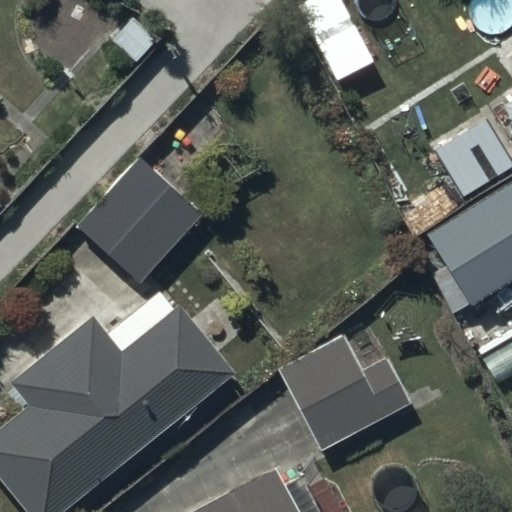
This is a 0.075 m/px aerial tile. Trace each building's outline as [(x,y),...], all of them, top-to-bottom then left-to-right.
[(511,89),(501,97),(511,114),(511,89)] [(511,138),(508,141),(496,123),(457,148),(480,184),(511,163),(511,138)] [(200,208),(137,150),(77,215),(140,273),(200,208)] [(511,265),(511,170),(426,222),(468,292),(511,265)] [(37,358),(0,390),(0,444),(44,494),(227,334),(178,278),(121,327),(88,289),(25,344),(37,358)] [(360,362),(342,327),(278,360),(320,442),(409,395),(386,349),(360,362)] [(308,511),(268,437),(167,492),(177,511),(308,511)]
